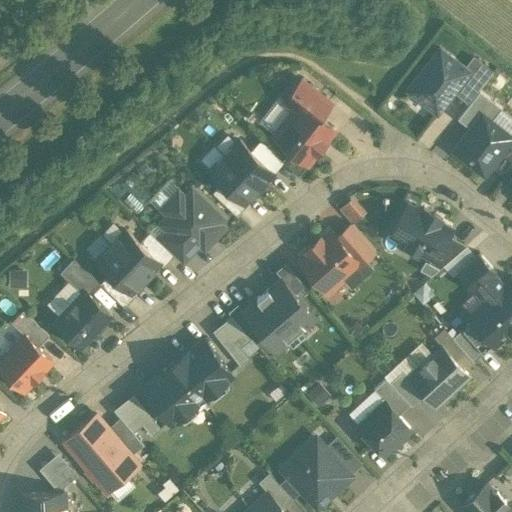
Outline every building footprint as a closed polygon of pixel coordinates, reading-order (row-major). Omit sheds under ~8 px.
[(440,46),(408,88),(437,111),(453,90),(469,69),(464,65),(440,46)] [(469,69),(453,90),(469,102),(493,70),(472,54),(464,65),(469,69)] [(287,97),(297,104),(300,101),(318,116),(330,101),(302,79),(287,97)] [(297,104),(274,134),(307,161),(333,128),(318,116),(300,101),(297,104)] [(482,109),(453,147),(483,170),(511,133),(482,109)] [(220,148),(257,183),(269,170),(231,135),(220,148)] [(242,199),(257,183),(220,148),(205,164),(242,199)] [(222,216),(192,188),(184,196),(178,190),(162,207),(169,213),(161,221),(190,249),(207,231),(213,236),(223,226),(217,221),(222,216)] [(358,191),(343,203),(355,218),(370,207),(358,191)] [(408,201),(390,232),(404,240),(401,245),(418,255),(421,249),(433,257),(451,226),(438,219),(440,215),(423,206),(421,209),(408,201)] [(125,227),(111,243),(145,275),(158,261),(160,259),(140,240),(125,227)] [(332,229),(321,238),(319,235),(317,237),(320,240),(311,247),(309,244),(307,246),(309,249),(299,258),(321,283),(322,282),(328,289),(340,279),(338,276),(357,258),(332,229)] [(174,253),(149,230),(140,240),(160,259),(158,261),(163,265),(174,253)] [(145,275),(111,243),(96,258),(110,271),(130,290),(131,289),(145,275)] [(478,249),(456,269),(473,289),(474,288),(495,270),(496,269),(478,249)] [(99,280),(72,255),(59,270),(82,291),(84,288),(88,291),(99,280)] [(495,270),(474,288),(483,297),(465,313),(470,318),(491,342),(493,344),(509,330),(511,333),(511,331),(511,274),(511,273),(503,280),(495,270)] [(130,290),(110,271),(100,281),(124,305),(136,293),(131,289),(130,290)] [(281,275),(268,287),(256,297),(243,308),(276,347),(286,338),(297,329),(304,323),(314,314),(281,275)] [(82,291),(55,319),(80,343),(109,312),(88,291),(84,288),(82,291)] [(25,333),(38,345),(49,333),(23,308),(11,320),(25,333)] [(491,342),(470,318),(452,335),(471,357),(473,359),(491,342)] [(202,330),(171,354),(202,393),(232,369),(202,330)] [(25,333),(0,358),(0,366),(23,389),(52,359),(38,345),(25,333)] [(471,357),(452,335),(442,344),(461,365),(471,357)] [(409,374),(424,391),(434,402),(467,372),(461,365),(442,344),(409,374)] [(171,354),(139,378),(170,418),(202,393),(171,354)] [(409,374),(403,367),(389,379),(411,403),(424,391),(409,374)] [(318,381),(307,391),(317,403),(328,393),(318,381)] [(385,397),(359,420),(385,450),(411,426),(385,397)] [(138,461),(96,412),(64,439),(106,488),(138,461)] [(352,473),(316,433),(280,466),(317,505),(352,473)] [(495,490),(485,480),(461,503),(469,511),(510,511),(511,511),(511,509),(504,500),(505,499),(496,489),(495,490)] [(65,511),(64,489),(22,492),(23,511),(65,511)] [(288,511),(267,489),(251,504),(257,511),(288,511)]
